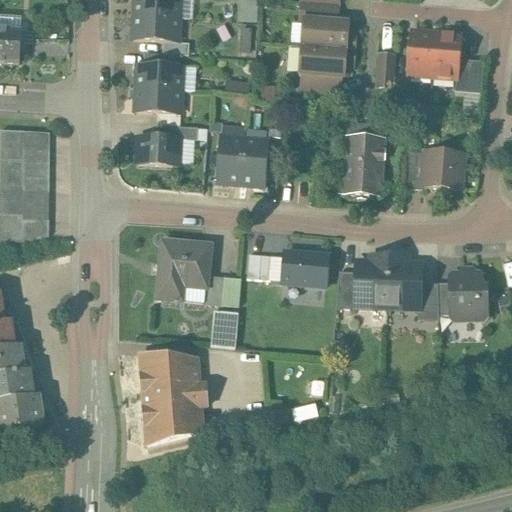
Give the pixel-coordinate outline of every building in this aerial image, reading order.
[(179,0),(135,0),(135,19),(178,21),(179,0)] [(338,7),(302,4),(300,23),(304,23),(304,22),(336,25),(338,7)] [(252,9),(240,8),(240,21),(251,22),(252,9)] [(178,21),(135,19),(133,43),(163,45),(177,45),(178,21)] [(336,25),(304,22),(304,23),(302,49),(354,53),(355,38),(346,37),(347,25),(336,25)] [(21,32),(0,30),(0,65),(19,66),(21,32)] [(436,36),(412,34),(408,78),(432,80),(436,36)] [(460,38),(436,36),(432,80),(455,82),(456,82),(458,62),(460,38)] [(177,45),(163,45),(162,56),(178,58),(188,58),(189,46),(177,45)] [(354,53),(302,49),(300,76),(304,76),(340,79),(343,79),(344,68),(353,68),(354,53)] [(162,56),(146,56),(145,68),(178,69),(178,58),(162,56)] [(396,57),(378,56),(375,92),(393,93),(396,57)] [(470,63),(458,62),(456,82),(455,82),(454,94),(467,95),(470,63)] [(484,64),(470,63),(467,95),(481,96),(484,64)] [(145,68),(138,67),(137,91),(181,94),(182,70),(145,68)] [(340,79),(304,76),(303,94),(339,97),(340,79)] [(181,94),(137,91),(136,115),(157,117),(179,117),(181,94)] [(179,117),(157,117),(157,128),(180,129),(180,118),(179,117)] [(198,131),(162,129),(161,141),(179,142),(197,143),(198,131)] [(24,134),(0,132),(0,147),(24,148),(24,134)] [(49,135),(24,134),(24,148),(24,151),(49,151),(49,135)] [(338,135),(323,134),(322,156),(337,157),(338,135)] [(161,141),(140,139),(138,167),(178,169),(179,142),(161,141)] [(385,142),(346,139),(343,198),(381,200),(385,142)] [(244,143),(220,141),(216,185),(240,187),(244,143)] [(268,145),(244,143),(240,187),(264,189),(268,145)] [(24,148),(0,147),(0,161),(23,162),(24,151),(24,148)] [(49,151),(24,151),(23,162),(23,165),(49,166),(49,151)] [(443,151),(439,155),(424,154),(424,157),(421,190),(422,190),(461,193),(464,157),(455,156),(451,152),(443,151)] [(424,157),(407,155),(407,156),(408,156),(405,191),(404,191),(422,193),(422,190),(421,190),(424,157)] [(23,162),(0,161),(0,175),(23,176),(23,165),(23,162)] [(49,166),(23,165),(23,176),(23,180),(49,180),(49,166)] [(23,176),(0,175),(0,189),(23,189),(23,180),(23,176)] [(49,180),(23,180),(23,189),(23,194),(49,195),(49,180)] [(23,189),(0,189),(0,202),(23,203),(23,194),(23,189)] [(49,195),(23,194),(23,203),(23,209),(49,209),(49,195)] [(23,203),(0,202),(0,216),(23,217),(23,209),(23,203)] [(49,209),(23,209),(23,217),(23,224),(49,224),(49,209)] [(23,217),(0,216),(0,229),(23,230),(23,224),(23,217)] [(49,224),(23,224),(23,230),(22,245),(49,238),(49,224)] [(23,230),(0,229),(0,250),(22,245),(23,230)] [(210,248),(162,244),(157,302),(180,304),(181,288),(205,291),(206,291),(207,279),(210,248)] [(328,259),(285,255),(282,286),(325,290),(328,259)] [(389,260),(371,259),(371,265),(357,265),(356,276),(355,309),(357,309),(387,310),(389,260)] [(421,267),(406,267),(406,261),(389,260),(387,310),(418,311),(419,311),(420,286),(421,267)] [(356,276),(339,275),(336,311),(356,312),(357,309),(355,309),(356,276)] [(482,280),(478,277),(454,277),(450,281),(450,286),(451,317),(451,318),(455,321),(482,320),(487,316),(486,291),(482,292),(482,280)] [(225,281),(207,279),(206,291),(205,291),(203,306),(222,308),(225,281)] [(438,287),(420,286),(419,311),(418,311),(417,322),(439,322),(439,318),(438,287)] [(451,317),(450,286),(438,286),(438,287),(439,318),(451,318),(451,317)] [(237,322),(209,320),(206,350),(234,353),(237,322)] [(3,324),(0,324),(0,350),(13,349),(9,323),(3,324)] [(13,349),(0,350),(0,376),(23,373),(19,348),(13,349)] [(197,362),(140,357),(142,378),(141,378),(142,394),(143,394),(144,411),(143,411),(144,427),(145,427),(147,448),(202,435),(200,410),(207,409),(206,387),(199,387),(197,362)] [(23,373),(0,376),(0,403),(32,398),(28,373),(23,373)] [(32,398),(0,403),(0,433),(20,431),(43,427),(38,397),(32,398)] [(20,431),(0,433),(0,449),(22,445),(20,431)]
